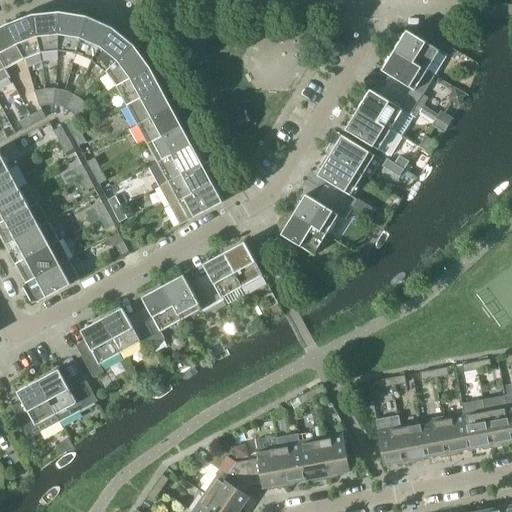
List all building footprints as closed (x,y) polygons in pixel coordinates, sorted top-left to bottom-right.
[(59,51),(60,12),(32,15),(41,52),(59,51)] [(87,16),(60,12),(59,51),(76,54),(87,16)] [(32,15),(6,24),(24,59),(41,52),(32,15)] [(87,16),(76,54),(92,61),(113,28),(87,16)] [(6,24),(0,27),(0,59),(5,69),(24,59),(6,24)] [(134,45),(113,28),(92,61),(106,72),(134,45)] [(406,30),(394,50),(427,71),(434,75),(447,55),(406,30)] [(151,68),(134,45),(106,72),(117,86),(151,68)] [(394,50),(381,71),(396,80),(390,89),(416,105),(422,95),(434,75),(427,71),(394,50)] [(0,59),(0,83),(10,78),(5,69),(0,59)] [(161,87),(151,68),(117,86),(127,106),(161,87)] [(171,106),(161,87),(127,106),(137,125),(171,106)] [(452,87),(445,99),(458,106),(465,95),(452,87)] [(47,106),(45,89),(35,91),(40,107),(47,106)] [(54,105),(55,89),(45,89),(47,106),(54,105)] [(60,107),(65,91),(60,90),(55,89),(54,105),(60,107)] [(370,90),(357,110),(401,137),(414,117),(410,115),(416,105),(390,89),(385,99),(370,90)] [(66,109),(75,95),(65,91),(60,107),(66,109)] [(75,95),(66,109),(72,113),(83,100),(75,95)] [(23,101),(26,108),(34,104),(30,97),(23,101)] [(90,108),(83,100),(72,113),(77,119),(90,108)] [(423,105),(421,108),(436,117),(437,114),(423,105)] [(171,106),(137,125),(148,144),(182,125),(171,106)] [(436,117),(421,108),(419,112),(433,121),(436,117)] [(30,116),(35,124),(46,118),(41,110),(30,116)] [(357,110),(345,130),(354,135),(378,150),(389,157),(401,137),(357,110)] [(445,114),(441,120),(448,125),(452,118),(445,114)] [(35,124),(30,116),(19,122),(24,130),(35,124)] [(80,131),(74,120),(66,124),(73,135),(80,131)] [(441,120),(437,127),(444,131),(448,125),(441,120)] [(182,125),(148,144),(157,162),(192,145),(182,125)] [(56,144),(67,138),(61,127),(50,133),(56,144)] [(86,142),(80,131),(73,135),(78,146),(86,142)] [(342,135),(330,155),(363,176),(375,155),(342,135)] [(424,136),(417,146),(426,152),(433,141),(424,136)] [(73,149),(67,138),(56,144),(62,155),(73,149)] [(192,145),(157,162),(149,167),(159,187),(202,164),(192,145)] [(0,174),(9,170),(0,153),(0,174)] [(363,176),(330,155),(317,175),(332,185),(326,194),(352,210),(358,200),(350,195),(363,176)] [(399,156),(394,164),(398,166),(404,170),(409,162),(399,156)] [(93,174),(101,169),(95,158),(87,162),(93,174)] [(394,164),(387,159),(382,166),(393,173),(398,166),(394,164)] [(202,164),(159,187),(170,206),(212,183),(202,164)] [(77,183),(88,176),(82,165),(71,171),(77,183)] [(101,169),(93,174),(99,185),(107,180),(101,169)] [(9,170),(0,174),(0,199),(19,189),(9,170)] [(88,176),(77,183),(83,194),(94,188),(88,176)] [(212,183),(170,206),(180,226),(223,202),(212,183)] [(19,189),(0,199),(0,223),(30,208),(19,189)] [(306,194),(293,215),(326,235),(338,215),(346,220),(352,210),(326,194),(320,204),(306,194)] [(115,196),(108,200),(114,212),(121,207),(115,196)] [(358,200),(352,210),(357,213),(363,203),(358,200)] [(30,208),(0,223),(0,234),(6,245),(49,222),(38,203),(30,208)] [(97,220),(108,214),(102,203),(91,209),(97,220)] [(127,218),(121,207),(114,212),(120,223),(127,218)] [(114,225),(108,214),(97,220),(103,231),(114,225)] [(326,235),(293,215),(281,235),(314,255),(326,235)] [(59,241),(49,222),(6,245),(16,264),(59,241)] [(112,248),(116,246),(123,242),(118,233),(108,239),(112,248)] [(136,235),(129,239),(135,250),(142,246),(136,235)] [(26,284),(69,260),(59,241),(16,264),(26,284)] [(123,242),(116,246),(122,257),(129,253),(123,242)] [(224,253),(242,287),(263,276),(245,242),(224,253)] [(208,273),(198,279),(216,311),(226,306),(222,298),(242,287),(224,253),(203,264),(208,273)] [(37,303),(80,280),(69,260),(26,284),(23,286),(33,304),(36,302),(37,303)] [(324,261),(320,268),(331,275),(335,267),(324,261)] [(216,311),(198,279),(188,284),(184,275),(163,286),(181,320),(202,309),(206,317),(216,311)] [(147,307),(137,312),(155,345),(165,339),(161,331),(181,320),(163,286),(142,297),(147,307)] [(271,308),(278,304),(272,293),(265,297),(271,308)] [(279,305),(271,309),(274,314),(281,310),(279,305)] [(122,308),(102,319),(120,353),(141,342),(145,350),(155,345),(137,312),(127,317),(122,308)] [(120,353),(102,319),(81,331),(86,340),(76,345),(93,378),(104,372),(100,364),(120,353)] [(491,368),(489,360),(476,362),(477,370),(491,368)] [(477,370),(476,362),(462,365),(464,373),(477,370)] [(59,370),(38,381),(60,422),(81,411),(94,404),(80,378),(80,377),(72,382),(65,368),(59,371),(59,370)] [(448,376),(447,368),(434,370),(435,378),(448,376)] [(435,378),(434,370),(420,373),(421,381),(435,378)] [(406,383),(405,375),(391,378),(393,386),(406,383)] [(393,386),(391,378),(377,381),(379,389),(393,386)] [(25,407),(15,413),(30,439),(40,433),(60,422),(38,381),(17,392),(25,407)] [(326,392),(322,385),(310,392),(314,399),(326,392)] [(314,399),(310,392),(297,398),(301,405),(314,399)] [(492,449),(485,410),(483,400),(462,404),(464,414),(470,449),(481,447),(481,449),(484,450),(492,449)] [(286,414),(282,406),(270,413),(273,420),(286,414)] [(511,437),(506,406),(485,410),(492,449),(501,447),(502,445),(502,443),(511,441),(511,437)] [(470,449),(464,414),(442,418),(450,457),(458,455),(460,453),(459,451),(470,449)] [(450,457),(442,418),(421,422),(428,457),(439,455),(439,457),(441,458),(450,457)] [(428,457),(421,422),(400,426),(407,465),(416,463),(417,461),(417,459),(428,457)] [(407,465),(400,426),(378,430),(384,465),(396,463),(396,465),(399,466),(407,465)] [(321,438),(328,479),(337,478),(339,475),(338,474),(350,472),(343,434),(321,438)] [(321,438),(299,442),(307,480),(317,478),(318,479),(320,481),(328,479),(321,438)] [(299,442),(278,446),(286,487),(294,486),(296,483),(296,482),(307,480),(299,442)] [(235,447),(237,457),(248,455),(247,448),(244,446),(235,447)] [(257,459),(236,462),(252,486),(262,484),(263,488),(275,486),(275,487),(277,489),(286,487),(278,446),(256,450),(257,459)] [(228,475),(235,464),(228,459),(221,469),(228,475)] [(217,475),(205,494),(230,511),(243,511),(244,511),(244,508),(242,507),(249,497),(246,495),(252,486),(236,462),(235,464),(228,475),(224,480),(217,475)] [(162,475),(154,486),(161,491),(169,479),(162,475)] [(153,502),(161,491),(154,486),(147,498),(153,502)] [(230,511),(205,494),(192,511),(230,511)] [(511,511),(511,502),(503,504),(504,511),(511,511)]
